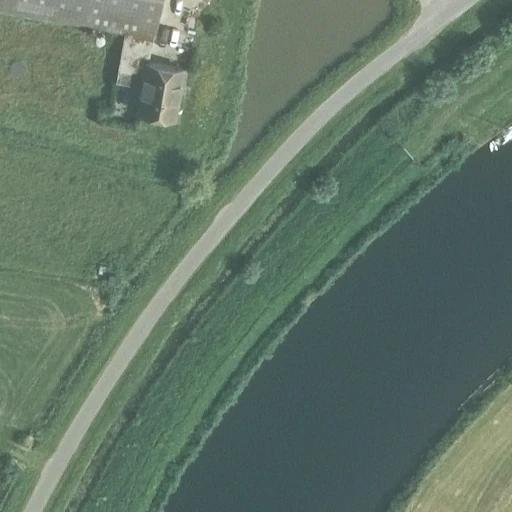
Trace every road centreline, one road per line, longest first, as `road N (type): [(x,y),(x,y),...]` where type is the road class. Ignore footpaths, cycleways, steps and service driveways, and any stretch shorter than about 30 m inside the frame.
road 1 (unclassified): [(31,511),(135,338),(229,216),(326,109),(468,0)]
road 2 (track): [(119,511),(239,336),(380,196),(511,84)]
